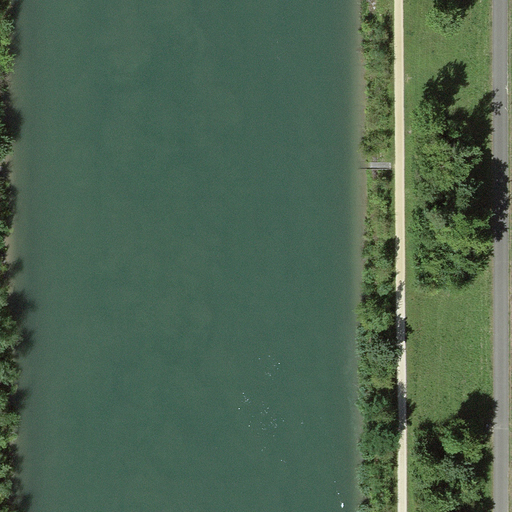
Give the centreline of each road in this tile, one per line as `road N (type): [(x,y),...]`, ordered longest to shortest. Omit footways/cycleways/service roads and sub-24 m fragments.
road 1 (track): [(396,0),(400,511)]
road 2 (track): [(500,0),(502,511)]
